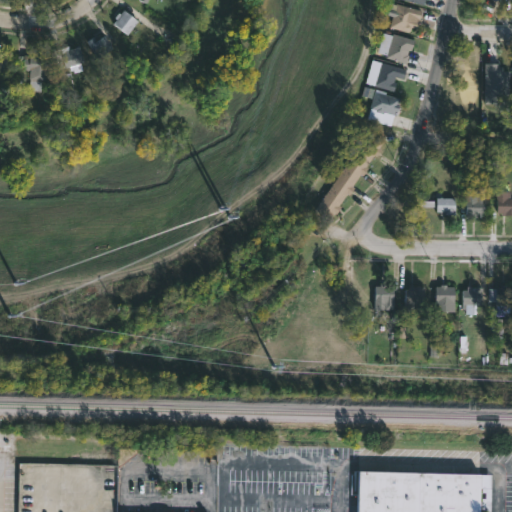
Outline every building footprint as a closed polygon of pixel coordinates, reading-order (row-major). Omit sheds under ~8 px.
[(420,11),(418,20),(410,18),(409,22),(411,23),(409,31),(388,25),(391,16),(386,14),(389,1),(421,10),(420,11)] [(125,10),(139,21),(129,35),(113,23),(120,13),(122,14),(125,10)] [(413,39),(410,49),(409,48),(405,62),(386,57),(387,53),(377,51),(382,32),(392,35),(392,33),(413,39)] [(99,33),(101,37),(105,34),(114,47),(98,58),(87,41),(99,33)] [(80,45),(85,61),(82,62),(84,69),(74,72),(74,70),(71,71),(70,67),(61,70),(54,51),(69,46),(70,48),(80,45)] [(16,63),(15,70),(0,68),(0,52),(14,54),(13,62),(16,63)] [(26,55),(26,54),(47,55),(46,79),(42,79),(41,92),(28,90),(30,70),(26,69),(17,69),(18,54),(26,55)] [(403,76),(403,78),(394,76),(393,82),(395,82),(393,91),(364,83),(370,60),(405,69),(403,76)] [(509,103),(484,103),(485,63),(498,64),(498,69),(510,69),(509,103)] [(460,93),(480,93),(480,68),(460,68),(460,93)] [(398,105),(394,116),(393,116),(390,125),(366,118),(374,91),(398,98),(396,104),(398,105)] [(377,155),(376,156),(374,155),(366,167),(367,168),(362,176),(360,174),(347,194),(346,193),(338,204),(340,205),(335,213),(332,211),(328,217),(315,208),(368,130),(384,141),(379,148),(381,149),(377,155)] [(477,216),(477,218),(470,218),(470,216),(466,216),(466,194),(475,194),(476,191),(486,192),(485,216),(477,216)] [(508,191),(508,197),(511,197),(511,215),(500,215),(500,212),(496,212),(496,191),(508,191)] [(436,197),(454,197),(454,214),(439,214),(439,211),(436,211),(436,197)] [(394,286),(393,309),(374,308),(375,285),(394,286)] [(455,285),(455,311),(435,310),(436,286),(440,286),(440,285),(455,285)] [(506,286),(511,286),(511,328),(504,328),(504,314),(495,314),(495,286),(506,286)] [(427,287),(426,314),(400,313),(400,305),(407,305),(407,288),(411,288),(411,287),(427,287)] [(482,288),(481,305),(476,304),(476,314),(464,314),(464,309),(461,309),(462,287),(482,288)] [(357,511),(359,470),(491,473),(490,511),(357,511)]
